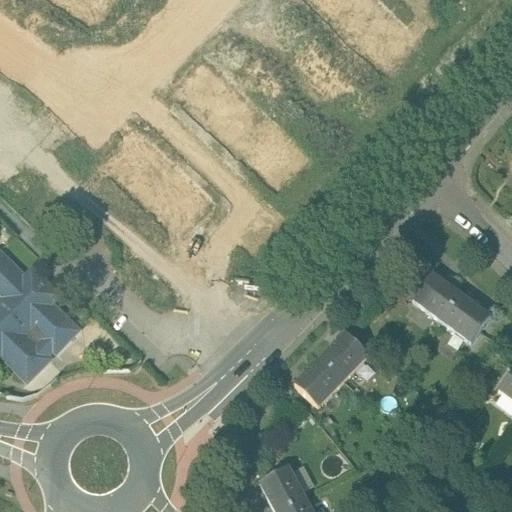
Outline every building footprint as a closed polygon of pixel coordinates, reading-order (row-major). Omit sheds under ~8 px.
[(110,0),(54,0),(54,1),(95,26),(110,0)] [(25,281),(0,256),(0,357),(0,358),(27,384),(78,333),(51,307),(54,304),(28,278),(25,281)] [(442,325),(460,299),(432,278),(413,304),(442,325)] [(470,346),(489,320),(460,299),(442,325),(453,333),(444,346),(457,356),(466,342),(470,346)] [(366,359),(344,338),(320,363),(342,385),(366,359)] [(471,362),(481,369),(496,351),(486,344),(471,362)] [(342,385),(320,363),(295,388),(318,410),(342,385)] [(511,403),(511,375),(499,393),(511,403)] [(273,511),(288,511),(305,503),(288,472),(260,487),(273,511)] [(309,511),(305,503),(288,511),(309,511)]
